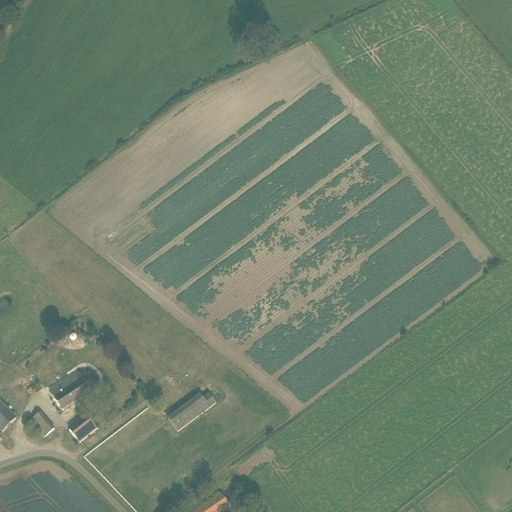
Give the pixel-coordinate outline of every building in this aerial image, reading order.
[(3,269),(11,269),(10,258),(2,259),(3,269)] [(50,394),(61,411),(90,392),(81,376),(74,381),(73,380),(50,394)] [(200,396),(168,420),(177,433),(216,405),(209,395),(202,400),(200,396)] [(0,431),(2,434),(16,419),(0,403),(0,431)] [(44,439),(54,430),(40,414),(30,422),(44,438),(44,439)] [(69,431),(70,432),(76,441),(76,440),(79,444),(97,431),(86,418),(69,431)] [(220,494),(195,511),(222,511),(229,507),(220,494)]
